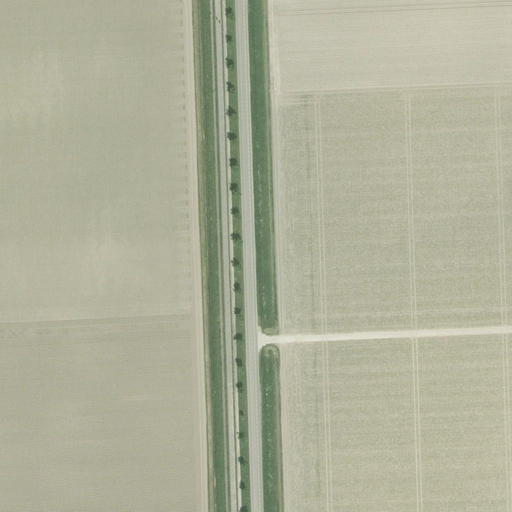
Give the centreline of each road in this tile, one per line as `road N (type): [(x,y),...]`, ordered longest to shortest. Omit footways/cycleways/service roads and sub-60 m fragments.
road 1 (unknown): [(239,511),(223,0)]
road 2 (unclassified): [(256,511),(240,0)]
